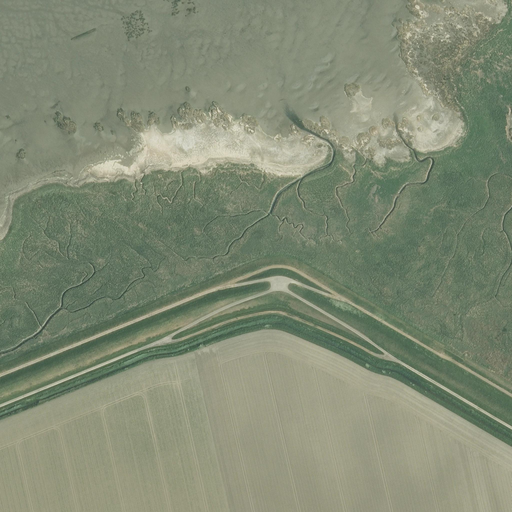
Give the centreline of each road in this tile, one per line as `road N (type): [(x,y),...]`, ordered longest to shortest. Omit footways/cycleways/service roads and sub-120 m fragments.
road 1 (track): [(163,340),(274,311),(389,355)]
road 2 (unclassified): [(138,350),(279,288)]
road 3 (track): [(0,406),(138,350)]
road 4 (unclassified): [(279,288),(396,359)]
road 5 (track): [(396,359),(511,427)]
